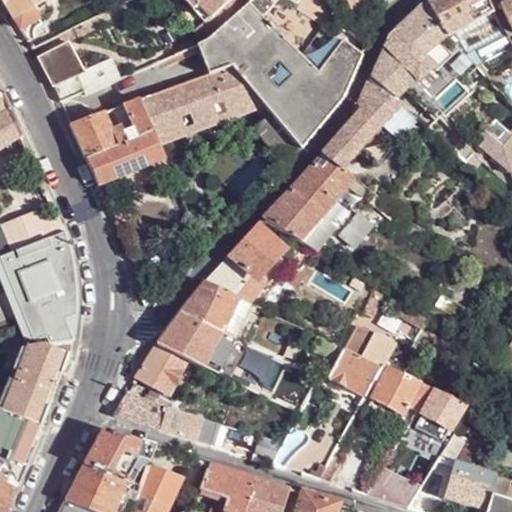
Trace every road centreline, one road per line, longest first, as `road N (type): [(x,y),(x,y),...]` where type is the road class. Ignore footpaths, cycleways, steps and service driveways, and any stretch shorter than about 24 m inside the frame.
road 1 (residential): [(405,0),(389,13),(348,104),(156,325),(113,334)]
road 2 (residential): [(0,45),(89,225),(109,285),(113,334)]
road 3 (residential): [(84,416),(382,511)]
